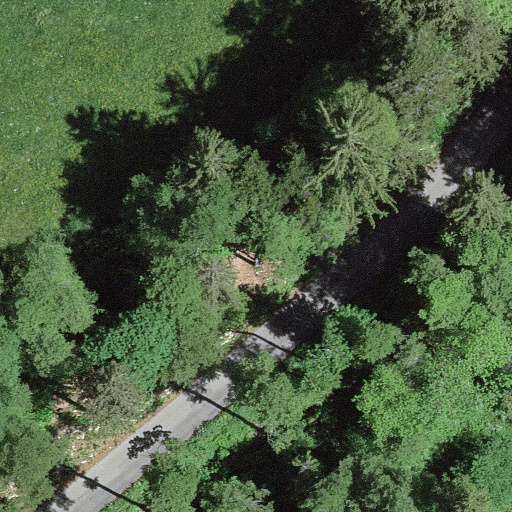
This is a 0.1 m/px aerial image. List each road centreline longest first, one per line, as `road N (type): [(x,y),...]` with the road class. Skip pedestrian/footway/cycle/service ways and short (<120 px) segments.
road 1 (tertiary): [(511,99),(477,150),(392,238),(51,511)]
road 2 (track): [(390,511),(511,397)]
